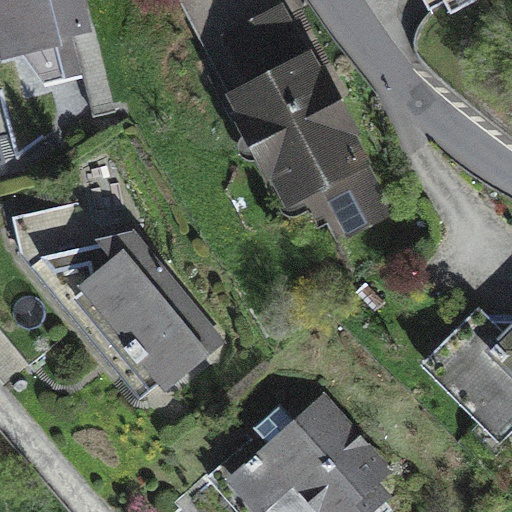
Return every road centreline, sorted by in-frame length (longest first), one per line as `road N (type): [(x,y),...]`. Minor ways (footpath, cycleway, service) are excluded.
road 1 (residential): [(511,164),(414,93),(349,0)]
road 2 (residential): [(92,511),(0,405)]
